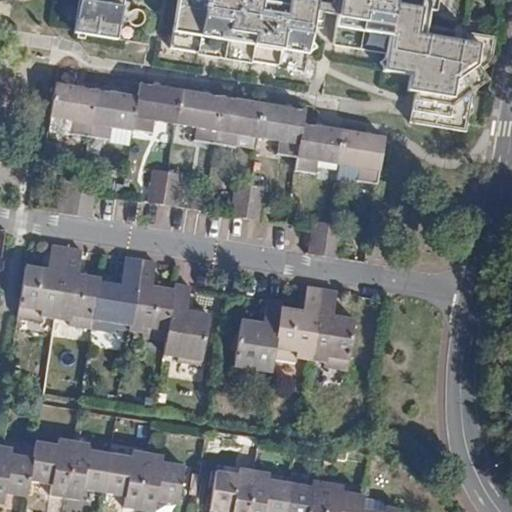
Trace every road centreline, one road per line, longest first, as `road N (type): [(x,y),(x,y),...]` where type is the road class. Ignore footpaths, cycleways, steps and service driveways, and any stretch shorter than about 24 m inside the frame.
road 1 (residential): [(0,212),(474,296)]
road 2 (tertiary): [(499,511),(476,477),(460,412),(474,296)]
road 3 (tertiary): [(474,296),(511,128)]
